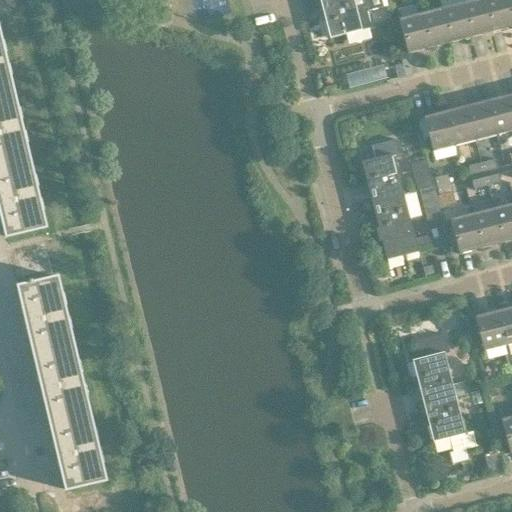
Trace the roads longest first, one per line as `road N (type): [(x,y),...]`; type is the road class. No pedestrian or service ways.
road 1 (residential): [(511,274),(364,307),(314,115)]
road 2 (residential): [(314,115),(511,60)]
